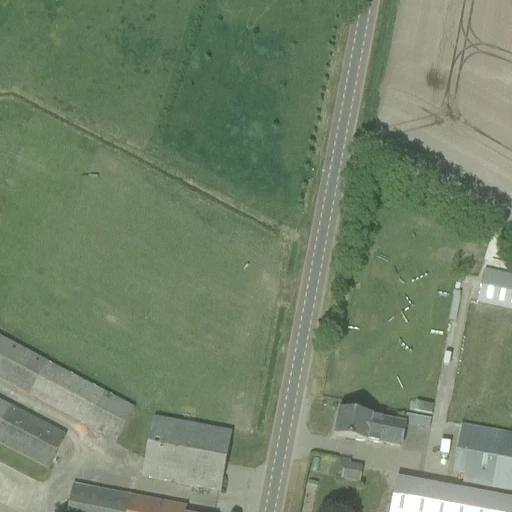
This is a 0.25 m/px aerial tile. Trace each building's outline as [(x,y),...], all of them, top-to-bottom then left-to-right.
[(511,277),(484,272),(475,307),(511,315),(511,277)] [(132,410),(0,340),(0,382),(115,443),(132,410)] [(64,439),(0,405),(0,447),(46,472),(64,439)] [(333,439),(353,443),(366,446),(366,444),(399,451),(404,427),(338,414),(333,439)] [(141,479),(200,490),(220,494),(231,435),(152,420),(141,479)] [(511,438),(460,428),(451,475),(464,478),(463,485),(511,494),(511,438)] [(323,463),(322,476),(345,479),(347,467),(323,463)] [(389,511),(511,511),(511,503),(395,482),(389,511)] [(184,511),(185,509),(165,506),(71,488),(66,511),(184,511)]
